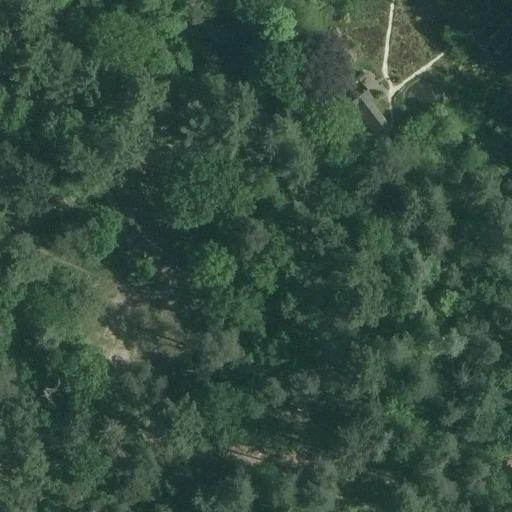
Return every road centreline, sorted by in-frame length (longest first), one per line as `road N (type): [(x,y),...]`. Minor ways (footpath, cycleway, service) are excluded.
road 1 (track): [(0,89),(320,193)]
road 2 (track): [(320,193),(511,266)]
